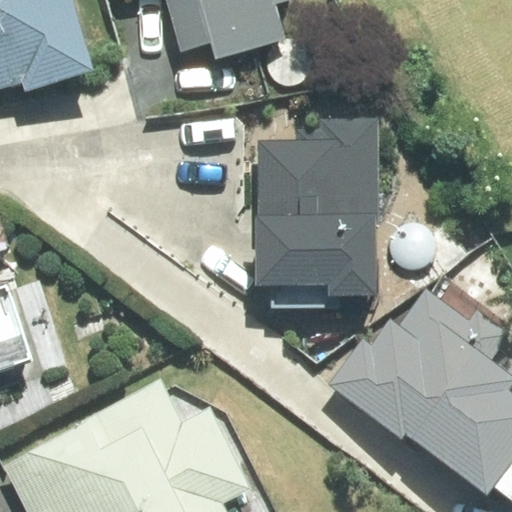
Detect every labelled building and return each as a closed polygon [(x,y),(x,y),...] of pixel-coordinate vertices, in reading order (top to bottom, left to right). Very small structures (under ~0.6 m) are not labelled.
[(0,0),(0,74),(29,63),(34,75),(103,47),(90,0),(0,0)] [(175,0),(186,35),(217,25),(222,41),(294,21),(287,0),(175,0)] [(300,129),(261,129),(261,217),(265,217),(264,264),(277,264),(278,298),(348,298),(347,272),(389,271),(388,186),(385,186),(385,102),(325,101),(325,116),(300,115),(300,129)] [(417,418),(496,473),(501,465),(511,472),(511,339),(504,334),(511,321),(511,307),(485,289),(474,305),(431,276),(406,311),(396,304),(375,333),(367,328),(335,375),(410,428),(417,418)] [(245,511),(230,485),(265,465),(219,386),(192,402),(169,362),(5,456),(37,511),(245,511)]
